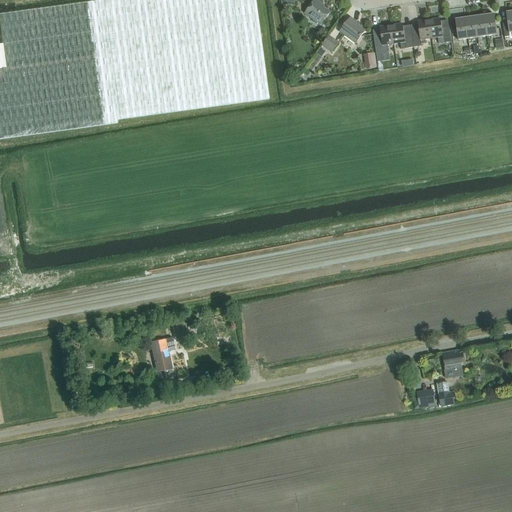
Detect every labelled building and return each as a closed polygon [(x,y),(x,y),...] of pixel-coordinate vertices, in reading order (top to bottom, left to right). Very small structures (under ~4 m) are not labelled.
[(0,140),(117,124),(117,121),(269,100),(255,0),(104,0),(0,14),(0,25),(3,44),(0,44),(0,140)] [(321,26),(330,14),(320,6),(321,5),(315,0),(305,14),(321,26)] [(508,26),(503,26),(504,39),(511,37),(511,12),(506,13),(508,26)] [(494,15),(485,16),(488,37),(497,36),(494,15)] [(485,16),(475,18),(478,38),(488,37),(485,16)] [(475,18),(465,19),(468,40),(478,38),(475,18)] [(356,44),(365,32),(355,24),(356,23),(350,19),(340,32),(356,44)] [(441,19),(429,21),(432,39),(438,38),(439,45),(451,43),(449,24),(441,25),(441,19)] [(465,19),(455,21),(458,41),(468,40),(465,19)] [(426,40),(432,39),(429,21),(418,23),(418,25),(411,26),(411,30),(414,48),(422,47),(421,45),(426,44),(426,40)] [(411,30),(411,26),(403,27),(403,25),(391,26),(394,45),(400,44),(401,50),(414,48),(411,30)] [(388,45),(394,45),(391,26),(380,28),(381,34),(373,35),(377,63),(383,62),(382,54),(389,52),(388,45)] [(332,53),(339,44),(329,37),(322,46),(332,53)] [(502,40),(495,41),(496,49),(504,49),(503,40),(502,40)] [(320,49),(317,54),(322,58),(326,53),(320,49)] [(377,69),(374,54),(364,56),(366,70),(377,69)] [(196,337),(192,319),(172,323),(176,341),(196,337)] [(168,352),(175,351),(173,339),(151,344),(157,374),(164,372),(166,380),(172,379),(170,371),(172,371),(168,352)] [(459,355),(459,352),(443,355),(445,371),(444,371),(446,380),(464,377),(462,368),(461,368),(461,365),(464,364),(462,354),(459,355)] [(439,395),(449,394),(447,382),(438,384),(439,395)] [(419,407),(435,404),(433,391),(417,394),(419,407)] [(449,394),(440,395),(441,401),(442,401),(443,405),(455,404),(453,395),(449,395),(449,394)]
